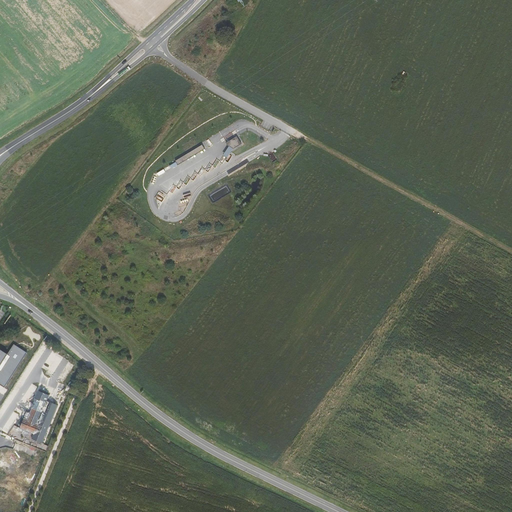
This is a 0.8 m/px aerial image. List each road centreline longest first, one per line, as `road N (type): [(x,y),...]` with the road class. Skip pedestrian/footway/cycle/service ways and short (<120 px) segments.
road 1 (secondary): [(34,312),(168,422),(338,511)]
road 2 (track): [(287,128),(511,250)]
road 3 (unclassified): [(145,45),(287,128)]
road 4 (secondary): [(16,145),(98,90),(145,45)]
